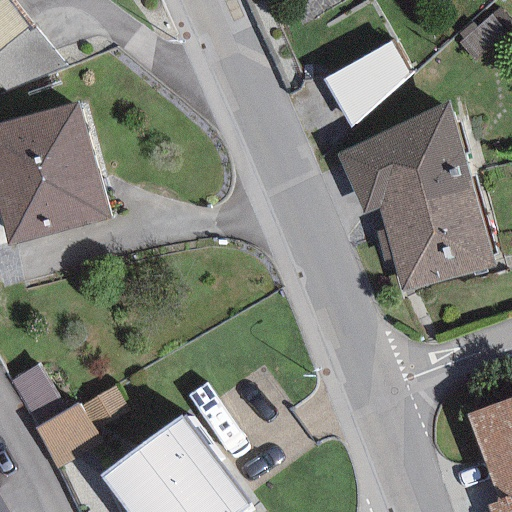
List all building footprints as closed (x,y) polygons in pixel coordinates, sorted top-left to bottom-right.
[(390,43),(322,81),(350,129),(410,75),(390,43)] [(336,154),(362,215),(377,209),(384,230),(374,233),(382,262),(391,259),(401,292),(493,268),(448,102),(336,154)] [(0,221),(7,247),(110,220),(79,103),(0,123),(0,221)] [(487,506),(489,511),(511,511),(511,398),(465,414),(497,503),(487,506)] [(212,407),(114,472),(140,511),(266,511),(277,505),(212,407)]
